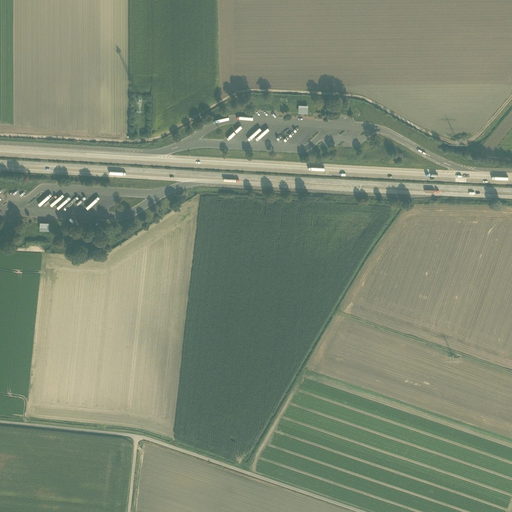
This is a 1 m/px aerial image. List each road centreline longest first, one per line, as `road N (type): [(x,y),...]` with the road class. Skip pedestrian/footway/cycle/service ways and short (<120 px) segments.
road 1 (track): [(0,134),(151,139),(252,89),(360,96),(458,144),(480,134),(511,96)]
road 2 (motorway): [(0,164),(511,192)]
road 3 (motorway): [(511,180),(0,152)]
road 4 (unclassified): [(362,511),(137,435),(0,422)]
road 5 (track): [(511,372),(337,313)]
